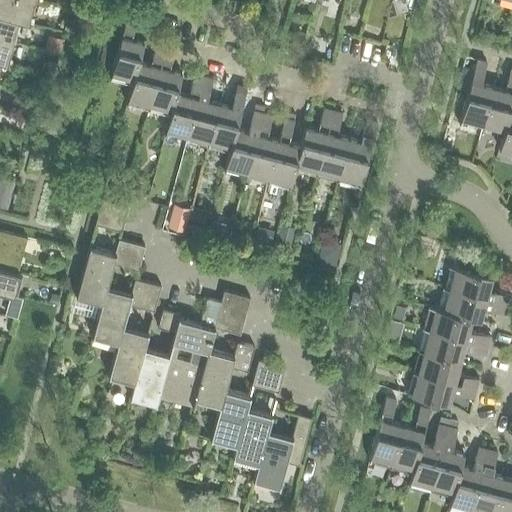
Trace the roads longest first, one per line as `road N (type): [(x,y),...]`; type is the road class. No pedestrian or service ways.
road 1 (residential): [(336,395),(293,383),(303,348),(254,334),(267,287),(154,265),(162,236),(136,229),(143,204)]
road 2 (residential): [(419,87),(346,68),(313,86),(234,64),(244,24),(165,3)]
road 3 (residential): [(396,174),(336,395)]
road 4 (residential): [(511,250),(469,196),(396,174)]
road 5 (residential): [(336,395),(305,511)]
